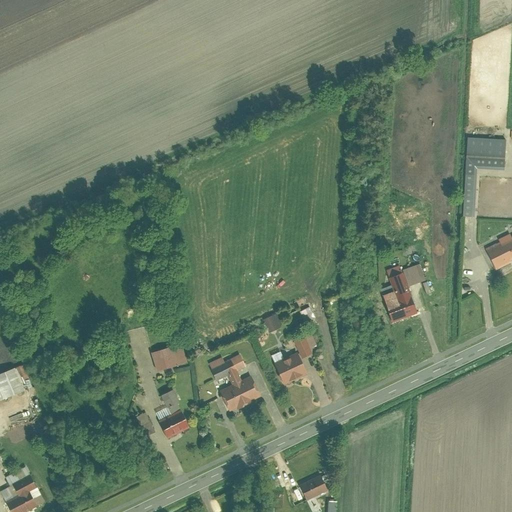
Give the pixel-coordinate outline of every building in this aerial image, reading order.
[(505,137),(463,135),(459,215),(472,216),(475,167),(504,169),(505,137)] [(511,234),(511,233),(484,247),(495,269),(511,260),(511,234)] [(389,284),(377,288),(389,321),(416,312),(407,285),(423,279),(417,262),(385,274),(389,284)] [(423,294),(429,292),(425,281),(420,284),(423,294)] [(301,322),(312,318),(308,306),(297,311),(301,322)] [(276,314),(262,320),(268,334),(282,328),(276,314)] [(292,339),(298,351),(301,358),(312,353),(303,334),(292,339)] [(182,343),(151,351),(157,371),(187,362),(182,343)] [(298,351),(273,363),(283,385),(308,373),(301,358),(298,351)] [(222,356),(208,363),(216,380),(227,375),(232,384),(220,390),(230,411),(261,396),(251,375),(241,379),(237,371),(246,366),(240,353),(224,360),(222,356)] [(0,371),(0,398),(20,392),(13,368),(0,371)] [(173,389),(160,396),(165,407),(156,412),(161,421),(181,411),(177,404),(180,402),(173,389)] [(161,421),(159,422),(168,439),(190,428),(181,411),(161,421)] [(26,465),(5,476),(10,486),(0,491),(11,511),(22,511),(45,501),(26,465)] [(320,474),(300,485),(308,501),(328,490),(320,474)] [(324,501),(323,511),(335,511),(336,501),(324,501)]
